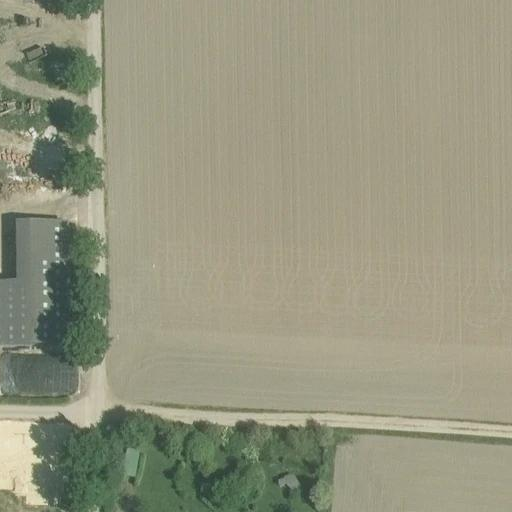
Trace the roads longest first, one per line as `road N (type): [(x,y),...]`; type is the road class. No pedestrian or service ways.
road 1 (track): [(511,433),(0,410)]
road 2 (track): [(92,0),(94,511)]
